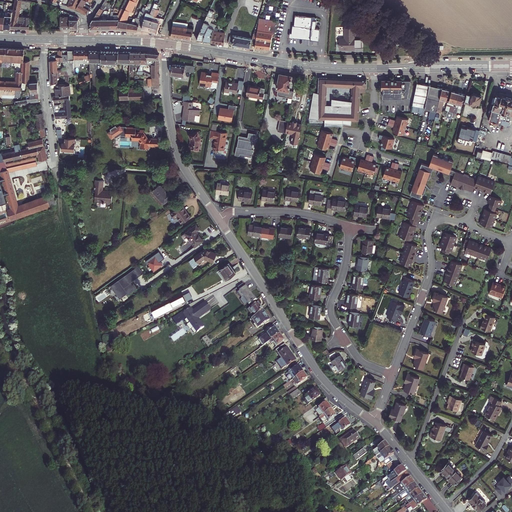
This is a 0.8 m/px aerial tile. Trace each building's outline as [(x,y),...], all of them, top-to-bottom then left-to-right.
[(18,17),(20,7),(30,9),(30,1),(25,0),(15,0),(13,9),(12,9),(10,28),(29,29),(30,17),(24,17),(24,22),(18,22),(18,17)] [(70,0),(68,6),(73,9),(76,8),(80,0),(70,0)] [(84,4),(87,0),(85,0),(80,0),(76,8),(86,14),(90,7),(84,4)] [(136,0),(129,0),(124,10),(119,21),(118,21),(117,28),(125,29),(126,22),(129,11),(131,12),(135,5),(136,5),(137,3),(136,3),(136,0)] [(124,10),(129,0),(124,0),(121,8),(122,8),(124,10)] [(238,0),(235,9),(241,12),(244,0),(238,0)] [(108,10),(111,5),(104,1),(100,8),(103,9),(105,10),(108,10)] [(149,30),(153,15),(156,8),(157,7),(158,4),(155,3),(154,6),(150,14),(147,12),(145,13),(143,21),(140,20),(138,27),(141,28),(142,28),(149,30)] [(140,20),(144,12),(146,8),(143,7),(141,11),(140,11),(137,19),(135,18),(134,24),(127,22),(126,30),(136,31),(138,27),(140,20)] [(99,19),(99,17),(99,15),(103,9),(100,8),(95,16),(90,23),(90,29),(99,29),(99,19)] [(119,21),(124,10),(122,8),(119,14),(118,15),(113,15),(113,19),(111,19),(110,29),(117,28),(118,21),(119,21)] [(164,19),(156,17),(159,9),(156,8),(153,15),(149,30),(156,32),(158,24),(161,25),(164,19)] [(10,28),(12,9),(8,9),(8,12),(5,12),(3,28),(10,28)] [(210,22),(211,18),(214,11),(209,9),(208,12),(198,35),(196,40),(203,41),(209,26),(208,26),(210,22)] [(78,28),(78,18),(78,17),(70,14),(70,16),(70,29),(76,29),(78,28)] [(292,33),(292,35),(319,37),(320,24),(316,24),(316,17),(295,15),(294,25),(292,25),(292,33)] [(70,29),(70,16),(60,17),(60,29),(70,29)] [(101,19),(99,19),(99,29),(110,29),(111,19),(101,19)] [(257,30),(255,30),(252,39),(256,40),(255,48),(270,50),(272,37),(274,37),(277,26),(277,23),(276,23),(277,21),(268,20),(268,25),(258,23),(257,30)] [(194,28),(187,27),(187,28),(172,26),(171,36),(191,39),(194,28)] [(213,31),(215,29),(209,26),(203,41),(211,42),(213,31)] [(354,40),(354,28),(344,28),(344,38),(339,38),(339,49),(354,49),(354,48),(362,48),(362,40),(354,40)] [(213,31),(211,42),(224,44),(224,42),(224,38),(225,37),(225,33),(213,31)] [(230,36),(228,43),(232,44),(233,44),(234,45),(237,46),(239,45),(250,47),(252,39),(233,35),(232,36),(230,36)] [(0,60),(23,61),(24,55),(25,51),(24,51),(24,49),(0,46),(0,60)] [(74,51),(68,50),(68,54),(62,54),(62,57),(62,60),(62,61),(63,62),(66,70),(69,74),(70,77),(74,75),(71,69),(74,69),(74,67),(74,51)] [(89,51),(74,51),(74,67),(79,67),(79,63),(84,63),(84,64),(90,64),(90,62),(89,58),(89,51)] [(123,63),(123,60),(121,60),(121,59),(118,59),(118,51),(106,51),(101,51),(89,51),(89,58),(90,62),(105,62),(104,65),(106,65),(108,67),(111,67),(113,65),(113,63),(123,63)] [(130,64),(130,52),(118,51),(118,59),(121,59),(121,60),(123,60),(123,63),(123,64),(130,65),(130,64)] [(147,53),(141,52),(141,63),(139,66),(138,69),(138,71),(138,73),(143,75),(143,71),(143,66),(147,66),(147,64),(147,53)] [(159,76),(159,54),(158,54),(147,53),(147,64),(147,66),(147,68),(152,68),(152,75),(152,77),(152,86),(159,85),(159,77),(157,78),(157,77),(159,77),(159,76)] [(172,64),(171,74),(184,76),(185,70),(194,71),(195,66),(188,65),(188,67),(185,67),(185,66),(172,64)] [(23,66),(22,71),(17,71),(16,82),(4,81),(3,89),(22,90),(22,82),(28,82),(29,82),(30,66),(23,66)] [(57,71),(50,72),(51,86),(51,87),(51,88),(54,88),(56,88),(56,87),(58,84),(59,84),(59,80),(57,80),(57,76),(59,76),(60,76),(60,74),(64,74),(65,76),(69,76),(69,74),(66,70),(57,71)] [(206,85),(211,86),(211,88),(217,88),(219,73),(212,72),(211,75),(207,74),(207,73),(201,72),(200,84),(205,85),(206,85)] [(293,97),(296,77),(280,74),(277,89),(278,89),(277,93),(278,96),(283,97),(283,95),(286,96),(288,95),(289,96),(293,97)] [(327,78),(319,78),(318,93),(313,92),(309,119),(324,119),(324,126),(334,125),(343,127),(343,124),(351,125),(351,121),(358,121),(359,91),(365,92),(365,88),(366,88),(366,80),(332,78),(332,86),(352,87),(352,101),(332,99),(331,105),(326,105),(326,86),(327,78)] [(396,81),(381,80),(381,90),(383,90),(383,98),(407,98),(410,81),(402,81),(402,82),(399,82),(396,81)] [(229,92),(237,93),(238,83),(226,81),(224,91),(229,92)] [(38,92),(38,82),(31,82),(30,82),(30,84),(30,86),(30,95),(30,99),(27,99),(28,103),(39,101),(39,98),(38,92)] [(411,110),(418,112),(419,107),(424,108),(429,85),(417,82),(411,110)] [(56,87),(56,88),(54,88),(55,92),(56,92),(56,96),(64,95),(69,95),(70,94),(69,84),(68,84),(65,84),(59,84),(58,84),(56,87)] [(264,93),(265,88),(248,85),(246,96),(259,98),(263,98),(264,93)] [(442,88),(429,85),(424,108),(436,112),(442,88)] [(144,98),(144,91),(135,91),(135,87),(128,87),(129,89),(129,99),(144,98)] [(442,88),(436,112),(440,112),(442,105),(443,105),(444,100),(447,101),(449,90),(442,88)] [(129,99),(129,89),(121,89),(119,89),(120,99),(129,99)] [(458,93),(452,91),(448,105),(451,106),(449,111),(448,110),(446,117),(447,117),(446,121),(450,123),(452,117),(458,93)] [(458,93),(452,117),(455,118),(458,108),(459,104),(462,105),(465,94),(458,93)] [(472,96),(467,94),(466,95),(464,102),(474,104),(474,103),(479,104),(480,102),(481,98),(481,96),(477,95),(473,94),(472,93),(472,96)] [(504,106),(507,97),(502,96),(501,97),(496,95),(495,98),(494,104),(490,116),(497,118),(496,122),(501,124),(502,120),(503,116),(503,115),(503,114),(501,114),(502,112),(504,106)] [(511,98),(507,97),(504,106),(502,112),(501,114),(503,114),(503,115),(503,116),(502,120),(509,122),(511,115),(511,116),(511,98)] [(64,101),(64,110),(59,110),(60,108),(59,105),(54,105),(55,113),(56,119),(71,117),(70,100),(64,101)] [(183,119),(199,121),(199,115),(198,115),(199,110),(192,109),(193,102),(189,101),(184,101),(183,105),(185,105),(183,119)] [(229,107),(220,106),(218,118),(233,121),(236,105),(230,104),(229,107)] [(40,128),(44,128),(42,113),(36,113),(36,114),(38,129),(40,128)] [(388,122),(394,124),(405,127),(408,120),(397,116),(395,121),(389,119),(388,122)] [(277,131),(285,133),(285,132),(287,122),(288,121),(280,119),(277,131)] [(301,125),(287,122),(285,132),(292,133),(299,135),(301,125)] [(393,127),(392,132),(403,135),(405,127),(394,124),(388,122),(387,125),(393,127)] [(463,124),(458,141),(465,143),(470,126),(463,124)] [(132,140),(139,140),(141,143),(141,145),(140,145),(140,148),(145,149),(145,148),(149,148),(149,145),(151,145),(151,146),(158,146),(158,145),(161,145),(161,140),(158,140),(159,139),(151,138),(151,139),(147,139),(143,133),(143,130),(140,130),(140,132),(136,132),(136,129),(133,129),(133,128),(126,127),(126,130),(122,130),(120,127),(120,126),(117,128),(116,126),(110,130),(111,131),(108,133),(111,139),(115,137),(115,138),(121,134),(122,135),(126,135),(126,136),(132,136),(132,140)] [(223,150),(226,132),(216,131),(211,130),(210,130),(209,137),(215,138),(215,141),(214,142),(212,149),(218,150),(218,149),(223,150)] [(319,138),(330,141),(336,143),(337,140),(331,138),(333,133),(322,130),(319,138)] [(197,151),(198,150),(200,139),(198,132),(189,135),(190,140),(189,149),(194,149),(194,150),(197,151)] [(299,135),(292,133),(291,142),(297,143),(299,135)] [(394,139),(379,135),(378,138),(381,139),(380,145),(381,146),(380,149),(385,151),(386,147),(391,149),(394,139)] [(75,138),(65,138),(64,143),(62,142),(61,150),(74,151),(75,138)] [(330,141),(319,138),(317,146),(328,149),(330,141)] [(46,159),(42,139),(28,143),(28,146),(26,146),(27,148),(21,150),(22,157),(36,154),(37,156),(36,157),(37,161),(40,160),(39,160),(46,159)] [(252,158),(254,142),(238,139),(236,155),(252,158)] [(22,157),(21,150),(19,144),(14,145),(15,151),(12,152),(14,159),(22,157)] [(509,163),(511,155),(493,151),(491,158),(509,163)] [(0,154),(0,155),(0,161),(5,161),(14,159),(12,152),(3,154),(2,152),(0,153),(0,154)] [(312,162),(323,165),(324,162),(325,157),(314,154),(312,162)] [(433,154),(429,166),(433,168),(454,175),(455,171),(450,170),(453,161),(449,160),(448,161),(437,157),(437,156),(433,154)] [(368,161),(365,172),(373,175),(376,164),(371,162),(373,156),(370,155),(368,161)] [(349,159),(343,157),(342,158),(339,157),(337,163),(337,162),(337,163),(340,164),(339,168),(351,171),(355,158),(350,156),(349,159)] [(14,162),(6,164),(8,171),(37,164),(37,161),(36,157),(23,160),(14,162)] [(365,172),(368,161),(365,160),(360,159),(357,170),(365,172)] [(0,161),(0,169),(9,201),(16,199),(8,171),(6,164),(5,161),(0,161)] [(323,165),(312,162),(309,169),(320,173),(322,168),(323,165)] [(390,180),(393,169),(395,163),(392,162),(390,168),(386,167),(382,178),(390,180)] [(393,169),(390,180),(398,183),(401,172),(397,170),(399,164),(395,163),(393,169)] [(430,178),(433,168),(429,166),(421,163),(415,181),(415,180),(410,194),(420,198),(422,194),(424,194),(426,187),(425,186),(423,185),(423,183),(425,184),(427,179),(429,179),(429,177),(430,178)] [(464,174),(455,171),(454,175),(451,183),(459,187),(459,188),(461,188),(463,182),(461,182),(464,174)] [(477,179),(468,176),(469,175),(464,173),(464,174),(461,182),(463,182),(461,188),(463,189),(464,188),(472,191),(474,187),(477,179)] [(487,179),(478,176),(477,179),(474,187),(482,190),(487,179)] [(495,182),(487,179),(482,190),(491,193),(495,182)] [(112,202),(113,191),(103,190),(104,181),(95,180),(94,190),(96,190),(95,200),(102,201),(102,202),(104,202),(104,201),(112,202)] [(153,190),(164,203),(173,195),(169,190),(167,191),(160,183),(153,190)] [(230,185),(217,183),(216,193),(228,194),(230,185)] [(287,189),(285,199),(298,201),(300,191),(287,189)] [(239,190),(238,199),(251,201),(252,192),(239,190)] [(263,190),(261,199),(274,201),(276,192),(263,190)] [(310,193),(309,203),(321,205),(323,195),(322,195),(323,192),(314,190),(314,193),(310,193)] [(55,198),(54,193),(47,196),(50,206),(57,203),(55,198)] [(47,196),(18,206),(11,208),(8,209),(11,220),(50,206),(47,196)] [(501,200),(490,196),(487,202),(490,203),(489,206),(496,209),(497,205),(499,206),(501,200)] [(11,208),(18,206),(16,199),(9,201),(11,208)] [(331,208),(344,210),(346,201),(332,199),(328,199),(326,207),(331,208)] [(424,205),(412,201),(409,209),(421,213),(424,205)] [(182,223),(190,217),(185,210),(184,210),(181,205),(170,213),(174,218),(177,216),(182,223)] [(355,205),(353,215),(367,217),(368,207),(355,205)] [(496,209),(489,206),(487,210),(485,209),(483,215),(494,219),(497,213),(494,212),(496,209)] [(378,207),(376,216),(389,218),(391,208),(378,207)] [(421,213),(409,209),(407,215),(411,216),(410,220),(417,222),(418,219),(421,213)] [(494,219),(483,215),(480,223),(491,227),(494,219)] [(417,222),(410,220),(409,223),(404,222),(402,228),(414,232),(416,226),(417,222)] [(260,236),(262,226),(249,224),(248,234),(260,236)] [(185,233),(195,247),(203,241),(196,231),(199,229),(196,225),(185,233)] [(275,228),(262,226),(260,236),(273,238),(275,228)] [(293,228),(280,226),(278,236),(291,238),(293,228)] [(311,228),(298,226),(296,236),(309,238),(311,228)] [(414,232),(402,228),(399,236),(411,240),(414,232)] [(329,234),(316,232),(315,242),(328,244),(328,243),(331,243),(333,235),(329,235),(329,234)] [(457,236),(445,232),(442,241),(453,245),(457,236)] [(374,240),(364,238),(362,251),(366,252),(372,253),(374,253),(376,245),(373,245),(374,240)] [(464,251),(471,254),(475,242),(469,240),(465,239),(463,246),(466,247),(464,251)] [(442,241),(440,247),(443,248),(442,251),(449,254),(450,250),(451,251),(453,245),(442,241)] [(404,252),(415,256),(417,252),(416,251),(418,246),(407,242),(404,252)] [(479,257),(483,245),(475,242),(471,254),(479,257)] [(487,260),(491,248),(483,245),(479,257),(487,260)] [(198,261),(203,257),(212,261),(216,253),(209,250),(209,251),(207,250),(207,249),(205,249),(189,260),(193,267),(199,263),(198,261)] [(160,252),(146,261),(153,271),(163,265),(160,261),(164,258),(160,252)] [(415,256),(404,252),(400,262),(410,266),(412,260),(414,260),(415,256)] [(368,257),(358,255),(356,268),(366,270),(368,257)] [(447,270),(458,274),(462,264),(452,260),(450,266),(448,266),(447,270)] [(219,270),(226,279),(235,273),(233,270),(231,271),(230,269),(231,268),(228,263),(219,270)] [(139,266),(134,269),(140,276),(144,273),(139,266)] [(327,281),(329,268),(320,267),(319,267),(315,266),(313,278),(318,279),(318,280),(327,281)] [(134,269),(126,275),(129,279),(127,281),(129,283),(132,281),(140,276),(134,269)] [(458,274),(447,270),(445,274),(446,275),(444,281),(455,284),(458,274)] [(364,275),(354,274),(352,287),(362,288),(364,275)] [(129,279),(126,275),(111,286),(113,285),(121,297),(120,298),(127,293),(128,295),(138,288),(132,281),(129,283),(127,281),(129,279)] [(399,293),(408,296),(414,281),(405,277),(399,293)] [(500,284),(493,281),(489,293),(502,298),(506,287),(499,284),(500,284)] [(249,305),(257,300),(254,295),(252,296),(243,283),(237,288),(240,291),(237,293),(241,299),(243,297),(249,305)] [(320,298),(321,285),(312,284),(310,297),(320,298)] [(447,297),(435,292),(432,300),(436,301),(435,303),(434,303),(432,309),(442,312),(447,297)] [(358,294),(348,293),(346,306),(356,307),(358,294)] [(402,314),(405,306),(393,301),(387,317),(396,320),(398,314),(397,314),(398,312),(402,314)] [(197,332),(204,327),(197,319),(211,309),(206,302),(193,312),(190,309),(184,313),(183,312),(172,319),(176,325),(187,318),(197,332)] [(253,317),(263,311),(257,303),(248,310),(253,317)] [(321,306),(311,304),(309,317),(319,318),(321,306)] [(269,320),(263,311),(253,317),(251,319),(258,328),(269,320)] [(360,313),(350,311),(348,324),(358,325),(360,313)] [(490,331),(495,317),(486,314),(483,322),(482,321),(480,327),(490,331)] [(429,336),(435,320),(426,317),(420,332),(429,336)] [(321,340),(323,327),(313,326),(311,338),(321,340)] [(266,334),(271,340),(279,334),(275,328),(266,334)] [(276,347),(284,341),(279,334),(271,340),(270,341),(271,343),(272,342),(276,347)] [(213,346),(206,336),(202,339),(209,349),(213,346)] [(471,351),(481,355),(485,344),(475,341),(474,346),(473,345),(471,351)] [(296,360),(285,344),(276,351),(278,354),(281,359),(278,361),(284,369),(296,360)] [(428,353),(417,348),(413,356),(417,358),(416,360),(415,359),(413,365),(422,368),(428,353)] [(338,371),(346,366),(340,355),(331,360),(338,371)] [(469,379),(474,367),(465,363),(460,376),(469,379)] [(294,378),(303,372),(298,365),(289,372),(290,373),(289,373),(293,379),(294,378)] [(307,378),(303,372),(294,378),(294,380),(296,384),(298,384),(307,378)] [(406,384),(404,390),(413,393),(419,378),(407,373),(404,381),(408,383),(407,385),(406,384)] [(361,394),(372,398),(375,390),(372,389),(372,387),(373,387),(375,382),(367,378),(361,394)] [(309,404),(320,396),(315,389),(306,396),(307,397),(305,399),(309,404)] [(300,394),(297,390),(291,394),(290,395),(293,399),(300,394)] [(462,399),(450,395),(448,400),(450,400),(449,403),(447,407),(458,411),(462,399)] [(484,415),(494,420),(501,407),(499,405),(501,401),(491,396),(489,400),(488,400),(485,406),(488,407),(484,415)] [(400,420),(406,405),(397,402),(395,407),(396,408),(395,410),(392,408),(389,416),(400,420)] [(323,414),(331,409),(328,406),(327,406),(325,403),(318,408),(319,409),(323,414)] [(237,415),(242,411),(238,406),(233,409),(237,415)] [(336,416),(331,409),(323,414),(320,417),(318,418),(320,420),(325,417),(328,422),(336,416)] [(229,420),(236,415),(233,410),(225,414),(229,420)] [(343,431),(350,426),(345,419),(338,424),(332,429),(335,432),(339,430),(341,428),(343,431)] [(440,440),(446,426),(436,422),(430,436),(440,440)] [(359,438),(354,430),(340,440),(342,442),(341,443),(343,446),(344,446),(346,448),(354,442),(355,444),(358,442),(357,440),(359,438)] [(483,431),(475,445),(485,450),(488,444),(487,444),(491,435),(483,431)] [(389,448),(385,443),(373,452),(374,454),(376,457),(389,448)] [(394,455),(389,448),(376,457),(375,457),(376,459),(380,464),(382,463),(383,464),(384,463),(386,466),(390,463),(392,461),(390,457),(394,455)] [(357,460),(367,453),(364,450),(363,449),(353,456),(357,460)] [(366,466),(376,459),(375,457),(371,460),(367,463),(365,464),(366,466)] [(306,458),(297,464),(298,466),(307,460),(306,458)] [(447,477),(455,470),(448,462),(440,469),(447,477)] [(341,481),(351,474),(346,466),(336,473),(341,481)] [(385,483),(390,491),(409,477),(402,466),(382,480),(385,484),(385,483)] [(462,477),(455,470),(447,477),(454,484),(462,477)] [(499,485),(495,488),(501,493),(504,490),(505,491),(511,484),(511,485),(511,484),(511,479),(509,476),(506,479),(503,476),(497,483),(499,485)] [(398,495),(414,483),(410,478),(394,489),(396,493),(390,497),(392,499),(397,496),(398,495)] [(418,489),(414,483),(398,495),(402,501),(405,499),(418,489)] [(422,495),(418,489),(405,499),(409,504),(422,495)] [(478,511),(486,504),(476,493),(468,500),(478,511)] [(426,501),(422,495),(409,504),(406,506),(407,508),(405,509),(407,511),(409,511),(413,510),(423,503),(428,511),(436,511),(437,511),(427,500),(426,501)]
